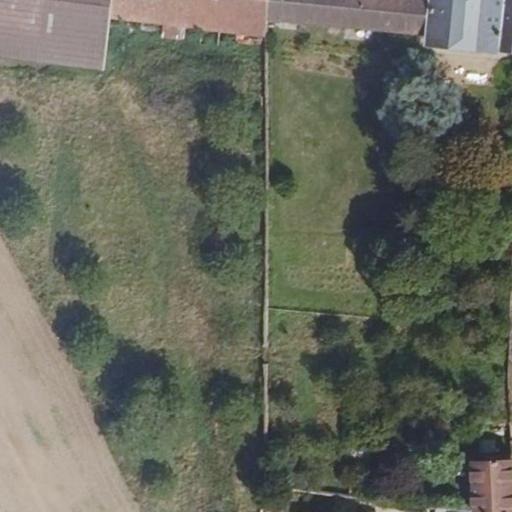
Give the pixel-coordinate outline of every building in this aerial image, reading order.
[(0,0),(0,56),(104,70),(111,18),(107,17),(109,0),(0,0)] [(109,0),(107,17),(111,18),(265,35),(268,17),(430,33),(434,0),(109,0)] [(430,43),(511,50),(511,0),(434,0),(430,33),(430,43)] [(511,511),(511,460),(473,463),(474,511),(511,511)] [(354,511),(356,498),(337,495),(334,511),(354,511)]
